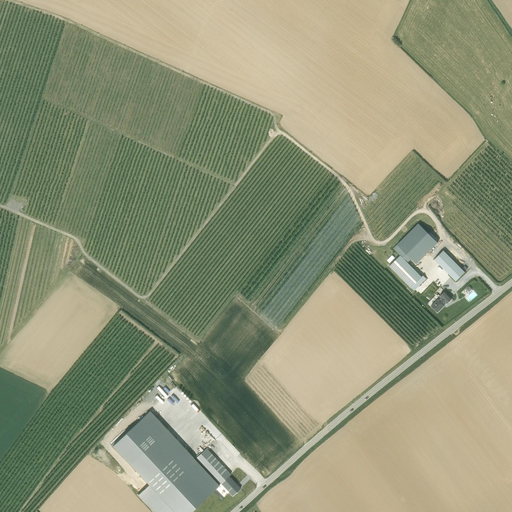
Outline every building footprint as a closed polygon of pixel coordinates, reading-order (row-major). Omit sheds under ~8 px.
[(400,255),(389,266),(414,291),(426,279),(423,275),(422,277),(407,263),(411,259),(416,264),(437,243),(418,224),(393,249),(400,255)] [(443,251),(434,260),(456,281),(465,272),(443,251)] [(469,291),(468,289),(463,292),(469,301),(478,295),(473,288),(469,291)] [(438,299),(431,306),(437,313),(444,306),(444,305),(446,303),(447,304),(451,299),(444,292),(439,296),(441,298),(439,300),(438,299)] [(150,411),(112,446),(173,511),(190,511),(221,483),(232,496),(240,488),(228,476),(230,474),(206,448),(194,459),(150,411)]
